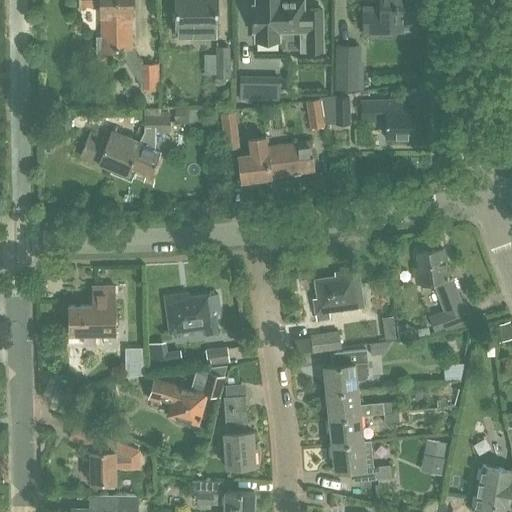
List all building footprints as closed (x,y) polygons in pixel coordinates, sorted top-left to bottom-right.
[(114,49),(120,49),(140,82),(141,88),(159,88),(159,63),(143,63),(132,45),(132,29),(135,27),(135,22),(135,18),(131,16),(131,0),(78,0),(78,6),(101,6),(101,37),(97,37),(97,52),(114,52),(114,49)] [(175,0),(176,35),(218,34),(217,0),(175,0)] [(303,0),(256,0),(256,5),(253,5),(254,30),(255,30),(255,32),(272,32),(272,30),(301,29),(301,37),(307,37),(308,50),(322,50),(322,8),(303,8),(303,0)] [(379,0),(380,3),(362,3),(362,32),(366,32),(416,31),(415,0),(379,0)] [(335,44),(335,65),(335,88),(359,88),(359,44),(335,44)] [(204,53),(204,73),(216,73),(216,77),(235,77),(234,57),(231,57),(230,45),(215,45),(216,52),(204,53)] [(280,81),(268,81),(267,100),(279,101),(280,81)] [(94,95),(107,96),(108,85),(95,83),(94,95)] [(324,96),(324,123),(350,122),(350,96),(349,96),(349,92),(335,92),(336,96),(332,96),(324,96)] [(306,99),(310,126),(324,124),(320,97),(306,99)] [(386,136),(418,136),(418,110),(405,110),(405,100),(361,100),(362,120),(386,120),(386,136)] [(80,154),(128,174),(131,166),(150,174),(160,150),(155,148),(155,132),(170,132),(170,123),(170,114),(161,114),(161,111),(161,107),(144,107),(144,115),(144,131),(137,142),(110,131),(107,139),(89,131),(80,154)] [(174,111),(174,123),(186,123),(186,111),(174,111)] [(235,111),(222,113),(217,113),(221,149),(240,147),(235,111)] [(272,176),(267,145),(265,135),(249,138),(251,153),(239,155),(242,180),(272,176)] [(312,140),(267,145),(272,176),(316,170),(312,140)] [(417,253),(419,266),(413,268),(415,284),(422,282),(422,283),(436,281),(442,297),(446,295),(451,310),(440,314),(446,329),(472,319),(467,305),(464,306),(454,280),(448,280),(445,257),(441,258),(440,249),(417,253)] [(328,309),(361,304),(356,270),(342,272),(343,276),(316,280),(319,297),(315,298),(318,318),(329,317),(328,309)] [(82,366),(81,337),(92,337),(92,333),(99,333),(116,333),(116,322),(115,285),(92,286),(92,305),(68,305),(69,367),(82,366)] [(206,334),(217,332),(214,312),(210,312),(207,294),(181,298),(181,294),(166,296),(171,330),(204,326),(206,334)] [(396,335),(393,314),(383,315),(385,336),(396,335)] [(499,322),(503,338),(511,335),(511,327),(510,320),(499,322)] [(428,326),(417,328),(418,335),(429,332),(428,326)] [(313,349),(340,345),(339,331),(311,335),(313,349)] [(391,340),(370,343),(371,354),(382,353),(391,340)] [(208,363),(229,360),(227,346),(206,349),(208,363)] [(125,376),(144,374),(144,347),(125,347),(125,376)] [(336,364),(324,366),(326,392),(357,389),(356,380),(365,378),(369,373),(368,362),(366,348),(334,352),(336,364)] [(180,353),(169,355),(163,356),(163,355),(148,358),(150,370),(182,365),(180,353)] [(197,366),(191,388),(154,378),(149,397),(160,400),(161,398),(171,400),(168,414),(198,422),(205,393),(218,396),(227,364),(197,366)] [(357,389),(326,392),(329,419),(360,415),(359,404),(357,389)] [(223,395),(226,432),(224,432),(226,466),(255,464),(252,430),(241,431),(240,409),(247,409),(246,394),(223,395)] [(398,399),(359,404),(360,415),(383,412),(399,411),(398,399)] [(399,411),(383,412),(385,423),(400,421),(399,411)] [(360,415),(329,419),(332,446),(363,442),(363,440),(360,415)] [(140,448),(110,438),(75,423),(69,437),(90,445),(91,482),(115,482),(115,468),(140,468),(140,448)] [(426,438),(422,462),(443,466),(447,442),(426,438)] [(363,442),(332,446),(335,470),(352,469),(353,481),(391,477),(389,464),(373,466),(371,439),(363,440),(363,442)] [(485,511),(504,511),(511,473),(511,469),(482,464),(474,510),(485,511)] [(225,503),(225,490),(226,480),(192,479),(191,491),(197,491),(197,502),(225,503)] [(380,499),(380,489),(360,488),(360,498),(380,499)] [(225,490),(225,503),(224,511),(254,511),(255,492),(225,490)] [(137,511),(138,508),(137,508),(136,493),(103,494),(103,509),(75,510),(74,511),(137,511)] [(436,511),(443,511),(445,505),(438,503),(436,511)]
